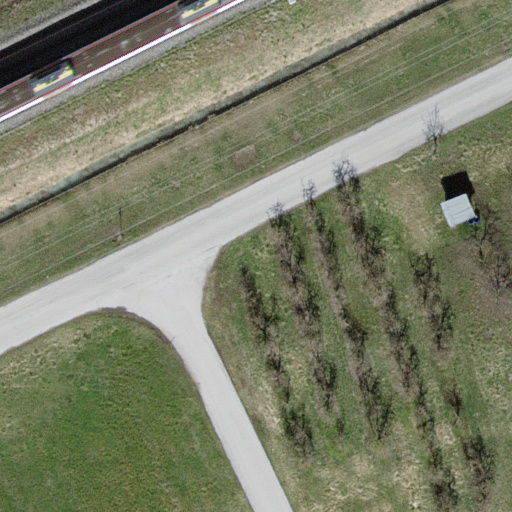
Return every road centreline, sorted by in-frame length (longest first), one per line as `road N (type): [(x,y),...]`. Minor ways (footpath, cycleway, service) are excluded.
road 1 (unclassified): [(151,258),(511,81)]
road 2 (residential): [(151,258),(275,511)]
road 3 (unclassified): [(0,333),(151,258)]
